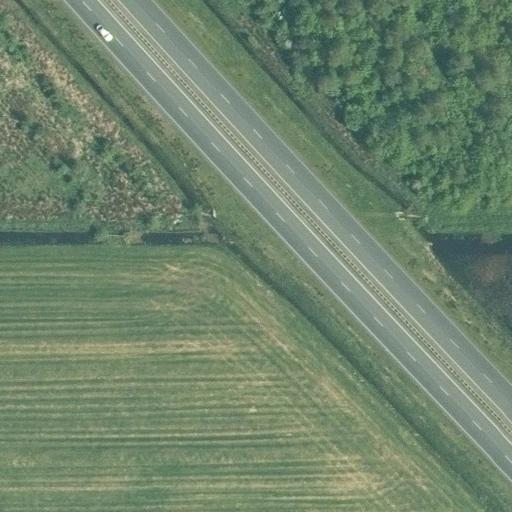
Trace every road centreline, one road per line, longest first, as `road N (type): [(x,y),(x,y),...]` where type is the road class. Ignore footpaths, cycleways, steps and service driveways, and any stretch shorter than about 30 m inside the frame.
road 1 (trunk): [(79,0),(511,464)]
road 2 (trunk): [(511,405),(134,0)]
